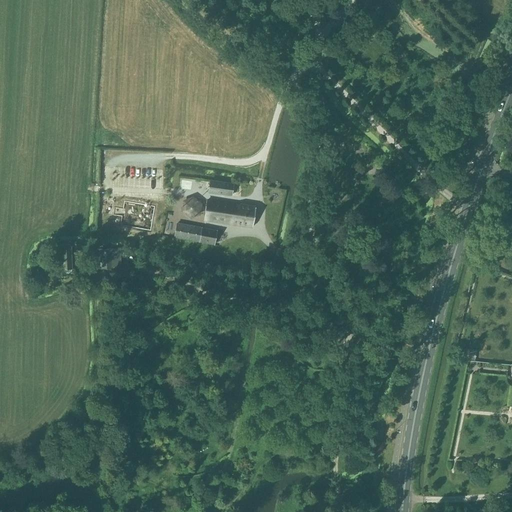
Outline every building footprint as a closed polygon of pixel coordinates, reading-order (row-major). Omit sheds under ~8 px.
[(209,192),(231,196),(233,184),(210,181),(209,192)] [(192,198),(184,201),(183,209),(191,215),(198,212),(199,204),(192,198)] [(255,208),(207,201),(204,220),(253,227),(255,208)] [(199,242),(214,245),(217,231),(202,227),(202,228),(177,223),(175,238),(199,242)] [(71,246),(61,247),(62,271),(72,270),(71,246)] [(120,251),(97,252),(98,269),(121,268),(120,251)] [(471,350),(458,348),(456,360),(469,362),(471,350)]
